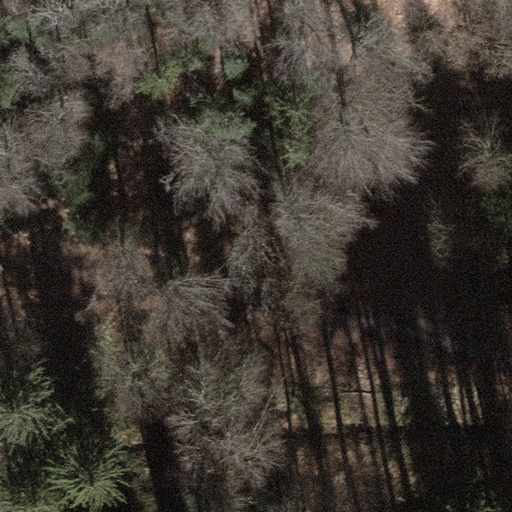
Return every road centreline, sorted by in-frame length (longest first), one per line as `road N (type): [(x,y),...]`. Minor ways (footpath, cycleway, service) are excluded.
road 1 (track): [(511,337),(170,273)]
road 2 (track): [(378,311),(511,40)]
road 3 (track): [(170,273),(0,245)]
